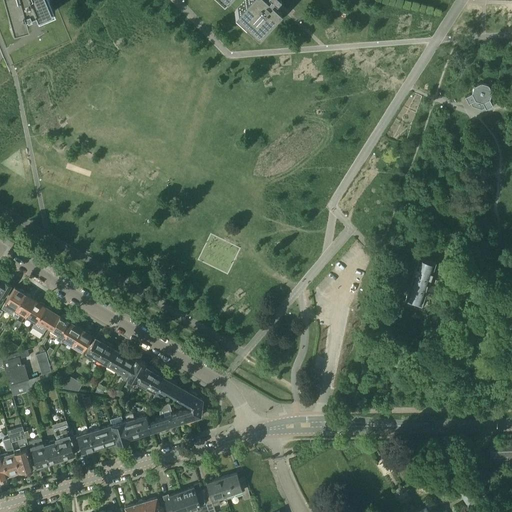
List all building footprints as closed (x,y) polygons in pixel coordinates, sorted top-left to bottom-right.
[(55,11),(54,9),(55,9),(51,0),(6,0),(7,4),(3,6),(9,21),(0,25),(0,48),(8,67),(68,42),(55,11),(40,17),(39,16),(45,14),(45,15),(55,11)] [(259,34),(282,10),(271,0),(246,0),(235,12),(259,34)] [(0,25),(9,21),(3,6),(1,1),(0,1),(0,25)] [(485,107),(486,109),(493,106),(490,99),(492,91),(489,85),(481,82),(474,86),(472,93),(465,96),(469,103),(471,102),(472,106),(482,109),(485,107)] [(403,246),(394,243),(392,250),(401,253),(403,246)] [(414,277),(430,282),(438,262),(421,256),(414,277)] [(430,282),(414,277),(406,299),(422,305),(430,282)] [(1,278),(0,280),(0,299),(2,300),(11,284),(1,278)] [(15,311),(25,293),(15,287),(5,302),(9,305),(8,306),(15,311)] [(22,313),(26,315),(36,300),(25,293),(15,311),(21,314),(22,313)] [(26,315),(36,322),(46,306),(36,300),(26,315)] [(46,306),(36,322),(33,327),(44,333),(56,312),(46,306)] [(61,340),(62,337),(72,322),(67,319),(67,317),(66,316),(65,314),(63,315),(62,315),(61,314),(52,328),(59,332),(56,337),(61,340)] [(72,343),(82,328),(72,322),(62,337),(68,340),(65,345),(69,348),(72,343)] [(82,328),(72,343),(82,350),(92,334),(82,328)] [(97,358),(106,343),(107,341),(102,338),(101,340),(96,337),(86,352),(97,358)] [(107,341),(106,343),(97,358),(107,364),(116,348),(111,346),(112,344),(107,341)] [(107,364),(117,370),(126,354),(127,353),(122,350),(121,351),(116,348),(107,364)] [(19,357),(25,355),(23,350),(2,356),(3,360),(19,356),(19,357)] [(372,351),(368,362),(377,366),(381,355),(372,351)] [(117,370),(126,375),(135,360),(131,357),(132,356),(127,353),(126,354),(117,370)] [(32,389),(29,379),(24,363),(22,364),(19,357),(19,356),(3,360),(13,394),(32,389)] [(136,358),(135,360),(126,375),(136,381),(145,365),(146,364),(136,358)] [(136,381),(146,387),(155,371),(156,370),(151,367),(150,368),(145,365),(146,364),(145,365),(136,381)] [(146,387),(156,393),(165,377),(160,374),(161,373),(156,370),(155,371),(146,387)] [(42,386),(39,375),(34,377),(37,387),(42,386)] [(75,379),(71,376),(64,387),(69,388),(75,379)] [(34,377),(29,379),(32,389),(37,387),(34,377)] [(166,390),(177,396),(182,387),(175,383),(176,381),(170,378),(169,379),(165,377),(156,393),(153,398),(157,400),(160,395),(162,396),(166,390)] [(97,387),(103,391),(106,387),(100,383),(97,387)] [(190,391),(182,387),(177,396),(187,402),(187,406),(202,408),(203,399),(196,395),(197,393),(191,390),(190,391)] [(161,417),(149,420),(148,420),(152,431),(159,429),(159,430),(167,428),(166,427),(176,424),(173,413),(169,403),(160,403),(160,414),(161,417)] [(173,413),(176,424),(186,420),(187,422),(194,420),(193,418),(201,416),(202,408),(187,406),(187,409),(173,413)] [(140,436),(140,434),(135,417),(133,412),(126,414),(127,419),(123,420),(129,438),(134,436),(135,438),(140,436)] [(135,417),(140,434),(140,436),(146,434),(146,433),(152,431),(148,420),(149,420),(146,413),(135,417)] [(109,418),(111,422),(117,441),(117,443),(129,440),(129,438),(123,420),(121,415),(109,418)] [(57,438),(63,458),(64,458),(64,460),(70,458),(70,456),(75,454),(73,449),(75,448),(72,436),(70,430),(70,429),(67,421),(53,425),(53,427),(55,432),(57,438)] [(117,441),(111,422),(109,423),(109,424),(100,427),(105,445),(106,447),(112,445),(111,443),(117,441)] [(21,449),(14,451),(20,470),(21,470),(23,472),(26,471),(27,468),(33,467),(26,444),(28,443),(26,438),(24,431),(23,426),(8,430),(11,441),(12,442),(18,440),(21,449)] [(88,429),(88,431),(94,448),(100,447),(100,448),(106,447),(105,445),(100,427),(90,430),(90,428),(88,429)] [(93,449),(94,448),(88,431),(74,435),(72,429),(70,429),(70,430),(72,436),(75,448),(80,447),(82,452),(87,450),(88,452),(94,450),(93,449)] [(48,464),(49,464),(49,462),(43,444),(41,437),(29,441),(37,465),(43,464),(44,466),(48,464)] [(50,442),(43,444),(49,462),(49,464),(56,462),(55,460),(63,458),(57,438),(56,438),(57,440),(55,440),(55,438),(50,440),(50,442)] [(510,459),(509,438),(491,439),(491,455),(492,455),(492,459),(510,459)] [(14,472),(20,470),(14,451),(12,442),(11,441),(5,443),(8,453),(1,455),(7,474),(9,474),(11,475),(14,475),(14,472)] [(237,473),(221,477),(227,496),(243,491),(245,499),(251,497),(247,485),(242,486),(237,473)] [(219,499),(227,496),(221,477),(206,482),(210,496),(206,497),(210,511),(215,511),(213,505),(220,503),(219,499)] [(194,486),(182,490),(189,511),(196,511),(203,510),(203,511),(209,511),(200,483),(194,485),(194,486)] [(466,504),(474,499),(468,488),(459,493),(466,504)] [(189,511),(182,490),(169,495),(170,499),(165,501),(168,511),(189,511)] [(163,511),(161,505),(160,505),(157,496),(149,498),(152,511),(163,511)] [(138,501),(137,502),(140,511),(152,511),(149,498),(143,500),(142,499),(139,500),(138,501)] [(140,511),(137,502),(125,505),(127,511),(140,511)]
